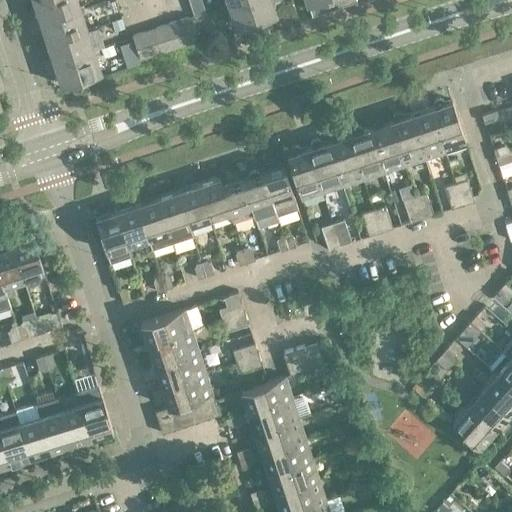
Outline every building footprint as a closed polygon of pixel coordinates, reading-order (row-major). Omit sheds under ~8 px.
[(76,0),(35,0),(34,0),(38,13),(29,16),(31,24),(63,14),(84,7),(82,3),(78,5),(76,0)] [(244,0),(229,5),(236,26),(275,14),(270,0),(244,0)] [(84,7),(63,14),(31,24),(34,32),(44,29),(48,42),(63,36),(86,29),(80,12),(85,11),(84,7)] [(190,18),(189,18),(178,22),(186,45),(198,41),(190,18)] [(178,22),(167,25),(175,49),(186,45),(178,22)] [(167,25),(155,29),(163,53),(175,49),(167,25)] [(86,29),(63,36),(48,42),(52,54),(42,57),(45,65),(63,59),(97,48),(96,44),(91,46),(86,29)] [(155,29),(144,33),(152,56),(163,53),(155,29)] [(144,33),(134,36),(141,60),(152,56),(144,33)] [(97,48),(63,59),(45,65),(48,73),(57,70),(61,84),(99,71),(94,53),(98,52),(97,48)] [(452,99),(430,106),(445,150),(466,143),(452,99)] [(430,106),(410,113),(425,157),(445,150),(430,106)] [(497,114),(495,110),(495,109),(482,114),(484,122),(495,118),(497,114)] [(410,113),(389,119),(404,164),(425,157),(410,113)] [(389,119),(369,126),(384,171),(404,164),(389,119)] [(369,126),(348,133),(363,177),(384,171),(369,126)] [(348,133),(328,140),(343,184),(363,177),(348,133)] [(328,140),(307,146),(322,191),(343,184),(328,140)] [(504,144),(493,147),(495,155),(509,151),(507,146),(504,144)] [(307,146),(286,153),(301,198),(322,191),(307,146)] [(509,151),(495,155),(498,163),(509,160),(511,156),(509,151)] [(298,208),(284,166),(263,173),(277,215),(298,208)] [(277,215),(263,173),(242,180),(254,213),(258,226),(278,219),(277,215)] [(219,175),(198,182),(209,216),(229,210),(230,209),(222,186),(223,186),(219,175)] [(474,200),(472,195),(467,177),(455,181),(463,204),(474,200)] [(242,180),(223,186),(222,186),(230,209),(229,210),(233,220),(254,213),(242,180)] [(463,204),(455,181),(443,185),(451,208),(463,204)] [(198,182),(178,189),(189,223),(209,216),(198,182)] [(193,235),(189,223),(177,189),(157,196),(172,242),(193,235)] [(422,217),(433,214),(426,191),(414,195),(422,217)] [(422,217),(414,195),(403,198),(410,221),(422,217)] [(172,242),(157,196),(137,202),(148,236),(152,249),(172,242)] [(137,202),(116,209),(127,243),(148,236),(137,202)] [(381,231),(392,227),(385,204),(373,208),(381,231)] [(381,231),(373,208),(362,212),(369,234),(381,231)] [(116,209),(95,216),(106,250),(108,258),(118,255),(115,247),(127,243),(116,209)] [(340,244),(351,240),(344,218),(332,221),(340,244)] [(340,244),(332,221),(321,225),(328,248),(340,244)] [(26,239),(12,243),(23,277),(44,270),(33,236),(30,229),(27,228),(22,229),(26,239)] [(283,234),(287,247),(295,245),(292,234),(288,232),(283,234)] [(276,239),(280,250),(287,247),(283,234),(278,235),(276,239)] [(12,243),(0,247),(0,276),(3,284),(23,277),(12,243)] [(242,247),(246,261),(254,258),(251,247),(247,245),(242,247)] [(235,252),(238,263),(246,261),(242,247),(237,249),(235,252)] [(201,260),(206,274),(213,272),(210,261),(206,259),(201,260)] [(194,266),(197,277),(206,274),(201,260),(196,262),(194,266)] [(160,274),(164,288),(172,285),(169,274),(165,272),(160,274)] [(153,279),(156,290),(164,288),(160,274),(155,276),(153,279)] [(511,288),(504,281),(498,288),(509,298),(511,294),(511,288)] [(123,286),(118,287),(118,288),(123,301),(130,299),(127,288),(123,286)] [(509,298),(498,288),(493,294),(502,302),(506,301),(509,298)] [(222,295),(225,304),(218,307),(222,318),(245,310),(241,299),(240,300),(237,291),(222,295)] [(184,307),(140,322),(147,343),(191,328),(184,307)] [(54,326),(62,324),(57,310),(52,312),(50,315),(54,326)] [(245,310),(222,318),(226,330),(249,323),(245,310)] [(484,322),(475,314),(469,320),(480,330),(484,326),(484,322)] [(480,330),(469,320),(464,326),(473,334),(477,334),(480,330)] [(16,324),(20,337),(28,335),(25,324),(21,322),(16,324)] [(9,329),(12,340),(20,337),(16,324),(11,325),(9,329)] [(72,339),(83,336),(81,328),(67,332),(69,337),(72,339)] [(191,328),(147,343),(154,363),(198,349),(191,328)] [(324,362),(317,340),(316,339),(305,343),(313,366),(324,362)] [(255,340),(254,341),(232,348),(235,359),(258,351),(255,340)] [(305,343),(294,347),(301,369),(313,366),(305,343)] [(455,353),(447,346),(441,352),(452,362),(456,358),(455,353)] [(294,347),(282,350),(289,373),(301,369),(294,347)] [(198,349),(154,363),(160,384),(205,369),(198,349)] [(487,365),(496,372),(511,387),(511,358),(510,356),(501,349),(487,365)] [(54,362),(51,351),(43,354),(47,368),(52,366),(54,362)] [(258,351),(235,359),(239,371),(262,363),(258,351)] [(452,362),(441,352),(436,358),(444,366),(448,366),(452,362)] [(47,368),(43,354),(35,356),(39,367),(42,369),(47,368)] [(13,375),(10,364),(2,366),(6,380),(11,379),(13,375)] [(57,369),(49,372),(51,379),(59,377),(57,369)] [(160,384),(167,405),(168,405),(178,402),(189,398),(200,394),(211,390),(212,390),(205,369),(160,384)] [(511,407),(511,387),(496,372),(481,389),(508,412),(511,407)] [(285,374),(267,380),(240,389),(247,410),(292,396),(285,374)] [(421,393),(426,387),(417,379),(412,385),(421,393)] [(481,389),(467,405),(493,428),(508,412),(481,389)] [(211,390),(200,394),(208,416),(220,412),(211,390)] [(200,394),(189,398),(196,420),(208,416),(200,394)] [(102,395),(80,401),(91,435),(112,429),(102,395)] [(292,396),(247,410),(254,431),(298,416),(292,396)] [(189,398),(178,402),(185,424),(196,420),(189,398)] [(80,401),(63,407),(60,408),(70,442),(91,435),(80,401)] [(168,405),(167,405),(166,405),(173,428),(185,424),(178,402),(168,405)] [(166,405),(154,409),(161,432),(173,428),(166,405)] [(467,405),(453,420),(452,421),(479,445),(493,428),(467,405)] [(60,408),(39,414),(50,448),(70,442),(60,408)] [(29,454),(19,420),(15,409),(0,414),(0,432),(9,461),(29,454)] [(226,417),(228,425),(239,422),(241,418),(240,413),(226,417)] [(39,414),(19,420),(29,454),(50,448),(39,414)] [(298,416),(254,431),(261,451),(305,437),(298,416)] [(0,432),(0,463),(9,461),(0,432)] [(305,437),(261,451),(267,472),(312,457),(305,437)] [(248,447),(237,450),(239,458),(253,454),(251,449),(248,447)] [(253,454),(239,458),(242,466),(253,463),(255,459),(253,454)] [(312,457),(267,472),(274,492),(319,478),(312,457)] [(493,465),(505,475),(508,471),(508,466),(499,458),(493,465)] [(319,478),(274,492),(280,511),(283,511),(325,498),(319,478)] [(261,488),(250,491),(253,499),(266,495),(265,490),(261,488)] [(266,495),(253,499),(255,507),(266,504),(268,500),(266,495)] [(329,511),(325,498),(283,511),(329,511)]
